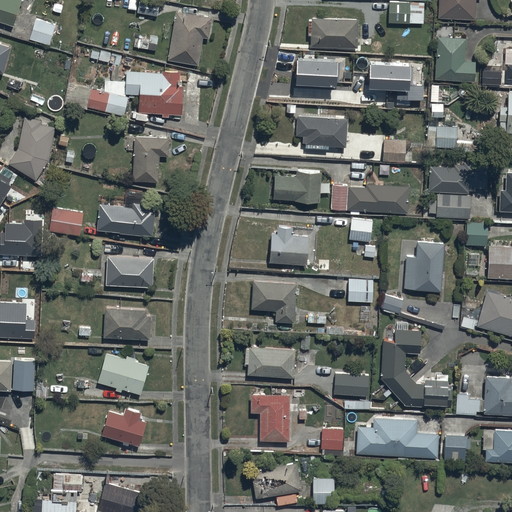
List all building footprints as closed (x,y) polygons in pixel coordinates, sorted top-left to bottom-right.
[(19,0),(0,0),(0,17),(12,22),(19,0)] [(155,0),(137,0),(136,11),(157,14),(158,0),(155,0)] [(437,0),(437,15),(475,16),(475,0),(437,0)] [(423,2),(388,1),(388,21),(422,22),(423,2)] [(211,13),(175,7),(167,56),(197,61),(202,33),(208,34),(211,13)] [(357,15),(311,14),(310,43),(357,44),(357,15)] [(55,23),(35,17),(29,38),(49,44),(55,23)] [(139,45),(139,46),(156,49),(158,36),(135,33),(134,44),(139,45)] [(466,35),(437,33),(434,77),(473,79),(474,58),(464,58),(466,35)] [(339,61),(297,58),(296,84),(337,86),(339,61)] [(410,64),(370,63),(369,88),(397,89),(397,99),(423,100),(424,87),(409,86),(410,64)] [(181,111),(183,82),(179,82),(179,68),(161,67),(161,69),(125,67),(124,90),(138,90),(137,109),(181,111)] [(501,72),(482,71),(482,84),(500,85),(501,72)] [(442,103),(430,103),(431,116),(442,116),(442,103)] [(347,115),(297,112),(296,132),(305,132),(305,141),(345,143),(347,115)] [(41,117),(24,113),(18,144),(8,160),(36,177),(48,157),(55,124),(40,121),(41,117)] [(456,125),(428,125),(427,147),(456,148),(456,125)] [(169,133),(134,132),(132,178),(157,179),(159,152),(168,152),(169,133)] [(405,138),(383,137),(383,161),(404,162),(405,138)] [(123,160),(123,151),(105,152),(105,161),(123,160)] [(453,164),(429,163),(428,188),(468,190),(468,187),(474,187),(474,185),(486,185),(488,160),(463,159),(463,162),(453,161),(453,164)] [(319,198),(320,168),(296,167),(295,172),(274,171),(272,196),(319,198)] [(511,168),(505,168),(504,186),(499,185),(498,207),(511,207),(511,168)] [(0,205),(13,184),(0,175),(0,205)] [(406,209),(407,183),(332,180),(330,206),(406,209)] [(469,193),(436,192),(436,199),(429,199),(429,212),(436,212),(436,215),(468,216),(469,193)] [(131,204),(99,200),(96,226),(151,232),(155,197),(142,195),(141,199),(132,198),(131,204)] [(79,234),(82,211),(52,207),(49,230),(79,234)] [(371,219),(351,217),(349,237),(369,239),(371,219)] [(43,220),(24,219),(24,224),(5,223),(5,233),(1,233),(0,254),(41,256),(43,220)] [(487,221),(466,220),(465,243),(486,244),(487,221)] [(276,232),(270,231),(269,261),(306,262),(307,234),(292,233),(292,225),(277,224),(276,232)] [(403,286),(440,288),(443,240),(416,238),(415,254),(405,253),(403,286)] [(511,244),(488,244),(487,276),(511,277),(511,244)] [(153,254),(107,252),(105,281),(152,283),(153,254)] [(347,276),(347,290),(347,295),(347,300),(372,300),(372,277),(347,276)] [(296,281),(253,279),(251,308),(276,309),(275,320),(294,321),(296,281)] [(486,289),(476,325),(511,334),(511,293),(509,295),(486,289)] [(403,299),(385,293),(381,306),(399,312),(403,299)] [(26,303),(0,301),(0,337),(34,339),(35,320),(26,320),(26,303)] [(146,306),(104,304),(103,334),(149,336),(151,311),(146,311),(146,306)] [(475,319),(462,315),(459,324),(472,328),(475,319)] [(416,381),(404,368),(404,351),(419,351),(420,328),(394,328),(394,339),(382,339),(380,377),(405,404),(450,405),(450,384),(447,383),(447,373),(436,372),(436,378),(424,378),(424,382),(416,381)] [(294,345),(247,343),(246,370),(292,373),(294,345)] [(125,355),(105,349),(97,379),(116,384),(115,387),(121,388),(121,385),(140,390),(148,361),(135,358),(136,355),(126,352),(125,355)] [(12,357),(0,356),(0,386),(10,387),(12,357)] [(34,357),(14,356),(12,386),(33,387),(34,357)] [(367,373),(334,371),(333,393),(366,395),(367,373)] [(43,375),(36,375),(35,396),(66,397),(66,388),(43,387),(43,375)] [(511,375),(484,375),(484,412),(511,412),(511,383),(511,384),(511,375)] [(289,391),(250,391),(250,409),(260,409),(259,437),(289,437),(289,391)] [(467,392),(456,392),(456,412),(475,413),(476,410),(479,410),(480,398),(468,397),(467,392)] [(369,400),(344,399),(344,407),(369,408),(369,400)] [(123,411),(108,407),(100,432),(139,443),(146,418),(138,416),(141,409),(125,404),(123,411)] [(356,425),(355,452),(437,456),(438,432),(416,431),(417,418),(372,416),(372,425),(356,425)] [(343,426),(322,425),(320,448),(342,449),(343,426)] [(485,448),(484,458),(511,459),(511,427),(492,427),(492,430),(483,430),(482,448),(485,448)] [(465,433),(444,432),(444,443),(440,443),(440,459),(465,460),(465,446),(470,447),(470,437),(465,437),(465,433)] [(296,459),(251,467),(255,495),(301,487),(296,459)] [(29,497),(27,511),(75,511),(77,487),(81,487),(82,470),(53,469),(52,486),(49,486),(49,498),(29,497)] [(336,476),(337,497),(391,497),(391,475),(336,476)] [(333,477),(312,476),(312,502),(333,502),(333,477)] [(143,511),(150,491),(104,479),(96,508),(111,511),(128,511),(129,511),(130,511),(143,511)]
